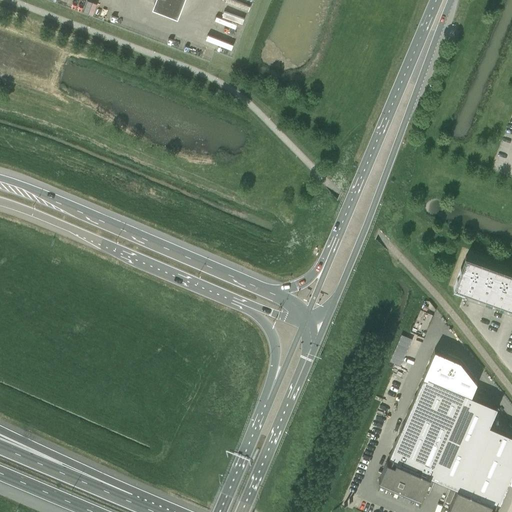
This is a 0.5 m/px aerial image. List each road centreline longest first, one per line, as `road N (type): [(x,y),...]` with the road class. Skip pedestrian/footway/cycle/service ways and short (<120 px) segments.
road 1 (residential): [(320,325),(451,0)]
road 2 (motorway): [(268,291),(0,178)]
road 3 (residential): [(438,0),(329,262)]
road 4 (motorway): [(0,202),(242,302)]
road 5 (primary): [(242,511),(320,325)]
road 6 (motorway): [(132,504),(0,429)]
road 7 (motorway): [(132,504),(0,448)]
road 8 (primary): [(267,400),(220,511)]
